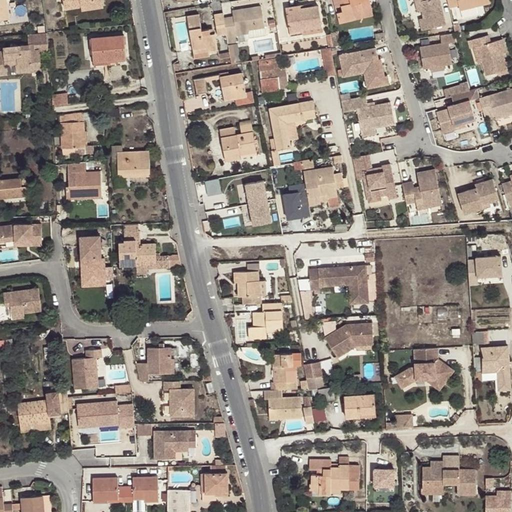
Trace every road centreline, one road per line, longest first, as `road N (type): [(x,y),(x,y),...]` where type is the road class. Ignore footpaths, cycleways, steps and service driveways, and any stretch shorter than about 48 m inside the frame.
road 1 (secondary): [(147,0),(178,189),(213,331)]
road 2 (residential): [(0,272),(53,272),(70,320),(95,331),(213,331)]
road 3 (residential): [(508,151),(460,158),(418,140),(385,0)]
road 4 (secondary): [(213,331),(262,511)]
